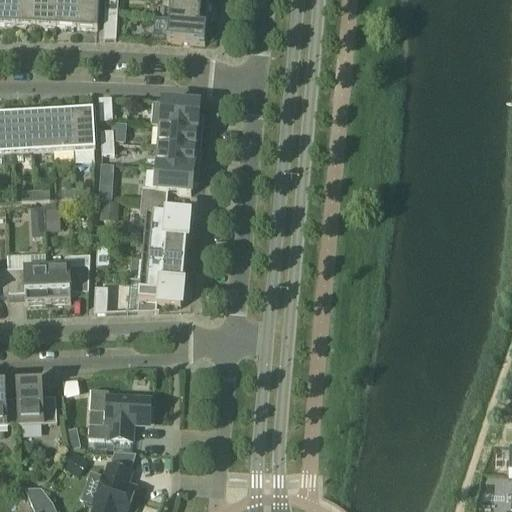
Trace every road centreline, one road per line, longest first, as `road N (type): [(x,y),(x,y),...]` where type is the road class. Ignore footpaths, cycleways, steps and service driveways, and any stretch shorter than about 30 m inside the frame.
road 1 (tertiary): [(283,511),(281,440),(320,0)]
road 2 (tertiary): [(300,0),(268,348)]
road 3 (residential): [(260,74),(233,345)]
road 4 (residential): [(0,98),(187,91),(260,74)]
road 5 (residential): [(260,74),(186,64),(0,60)]
road 6 (residential): [(233,345),(179,328),(0,335)]
road 7 (residential): [(0,367),(173,361),(233,345)]
road 8 (residential): [(233,345),(219,511)]
road 9 (tertiary): [(268,348),(255,511)]
